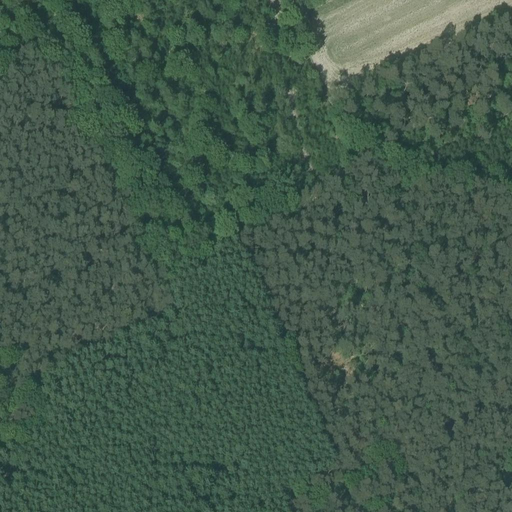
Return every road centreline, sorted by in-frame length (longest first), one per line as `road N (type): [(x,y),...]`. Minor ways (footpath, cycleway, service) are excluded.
road 1 (track): [(317,201),(181,267),(168,276),(167,315),(152,328),(76,359),(0,405)]
road 2 (track): [(422,511),(317,201)]
road 3 (track): [(317,201),(268,0)]
road 4 (track): [(511,196),(405,165),(380,146)]
road 5 (track): [(380,146),(511,94)]
